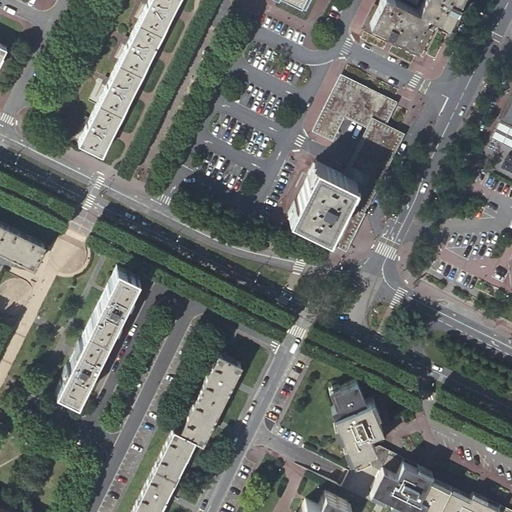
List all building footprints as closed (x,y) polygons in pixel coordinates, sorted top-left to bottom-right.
[(142,0),(146,2),(129,37),(125,35),(122,41),(126,42),(109,77),(105,75),(102,81),(106,82),(89,117),(85,116),(82,121),(86,123),(78,140),(101,151),(175,0),(142,0)] [(435,17),(437,18),(451,25),(463,0),(424,0),(419,12),(395,0),(380,0),(368,25),(393,37),(417,50),(419,46),(427,30),(421,26),(427,13),(435,17)] [(346,112),(367,122),(371,116),(379,120),(388,102),(342,79),(318,127),(319,128),(317,132),(332,140),(346,112)] [(511,93),(499,119),(511,125),(511,93)] [(395,135),(372,124),(346,175),(315,160),(289,213),(328,233),(329,232),(343,240),(350,225),(356,214),(363,200),(370,184),(377,170),(385,155),(391,141),(395,135)] [(0,247),(33,264),(43,242),(0,220),(0,247)] [(77,398),(138,275),(116,264),(56,387),(77,398)] [(225,391),(231,378),(239,362),(218,351),(180,428),(172,425),(129,511),(156,511),(163,497),(170,484),(179,465),(186,452),(194,436),(201,439),(209,423),(215,410),(225,391)] [(236,380),(231,378),(225,391),(229,394),(236,380)] [(364,450),(374,445),(368,431),(381,426),(368,397),(363,399),(354,379),(331,389),(337,403),(329,406),(351,456),(352,456),(353,458),(357,456),(356,454),(364,450)] [(220,412),(215,410),(209,423),(214,425),(220,412)] [(431,469),(391,449),(380,443),(379,443),(378,444),(374,445),(364,450),(371,464),(379,468),(387,452),(429,472),(431,469)] [(191,455),(186,452),(179,465),(184,468),(191,455)] [(427,476),(429,472),(387,452),(379,468),(369,487),(418,511),(423,503),(441,511),(508,511),(470,492),(468,496),(465,495),(427,476)] [(175,486),(170,484),(163,497),(168,499),(175,486)] [(340,511),(346,501),(324,490),(317,503),(305,497),(297,511),(340,511)]
